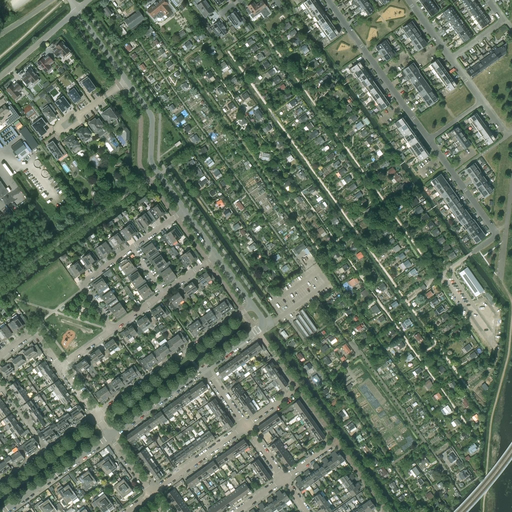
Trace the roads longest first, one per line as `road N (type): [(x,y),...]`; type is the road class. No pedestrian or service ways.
road 1 (residential): [(95,416),(252,305)]
road 2 (residential): [(328,0),(429,139)]
road 3 (residential): [(429,139),(495,232),(465,257)]
road 4 (tertiary): [(183,209),(152,165),(151,118),(126,81)]
road 5 (tertiary): [(2,511),(109,435)]
